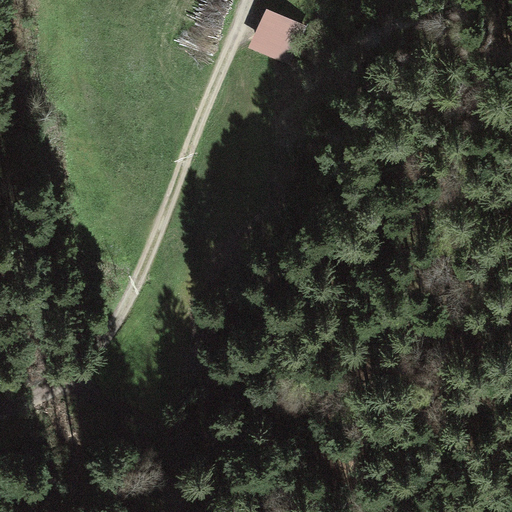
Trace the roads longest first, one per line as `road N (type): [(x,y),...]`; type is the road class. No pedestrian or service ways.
road 1 (track): [(229,49),(251,64),(263,89),(274,181),(269,309),(282,388),(308,444),(372,511)]
road 2 (track): [(247,0),(113,328),(80,369),(0,412)]
